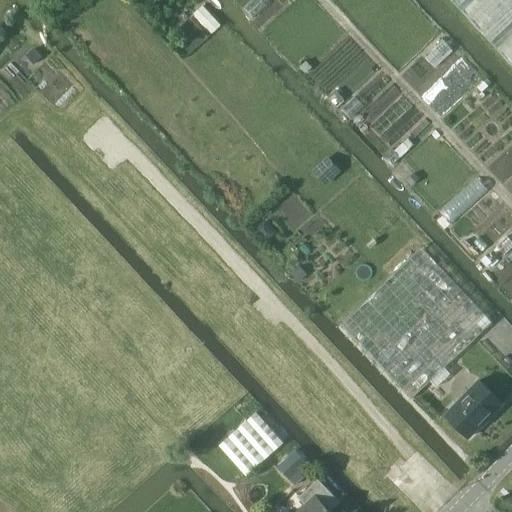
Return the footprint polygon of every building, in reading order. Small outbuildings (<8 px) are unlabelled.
[(511,0),(450,0),(511,65),(511,0)] [(327,156),(313,169),(326,185),(341,172),(327,156)] [(436,387),(450,374),(444,367),(493,321),(422,246),(341,323),(411,398),(429,380),(436,387)] [(469,437),(503,402),(479,377),(444,412),(469,437)] [(220,445),(247,476),(284,443),(257,412),(220,445)] [(288,480),(306,464),(295,452),(278,468),(288,480)] [(330,511),(340,502),(318,479),(299,497),(306,505),(298,511),(330,511)]
